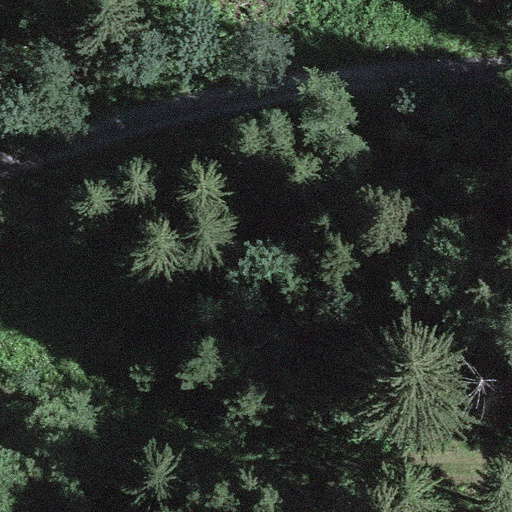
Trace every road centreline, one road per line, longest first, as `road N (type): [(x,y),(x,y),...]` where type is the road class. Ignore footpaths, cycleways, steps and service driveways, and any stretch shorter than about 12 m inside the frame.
road 1 (track): [(0,169),(128,127),(340,77),(511,79)]
road 2 (track): [(0,391),(381,484),(511,498)]
